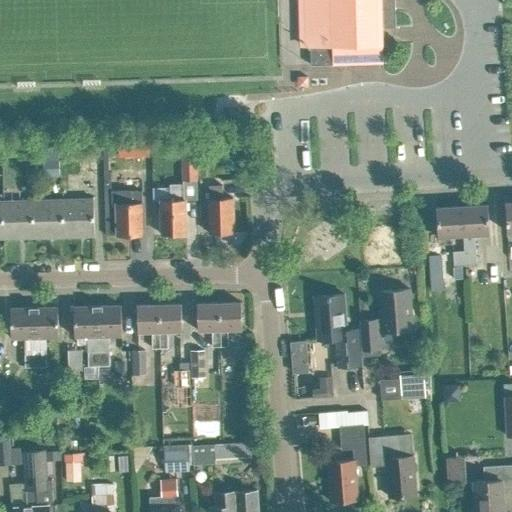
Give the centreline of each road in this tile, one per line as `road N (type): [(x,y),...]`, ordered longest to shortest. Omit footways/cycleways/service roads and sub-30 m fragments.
road 1 (residential): [(266,274),(263,188),(511,173)]
road 2 (residential): [(0,280),(266,274)]
road 3 (residential): [(286,511),(266,274)]
